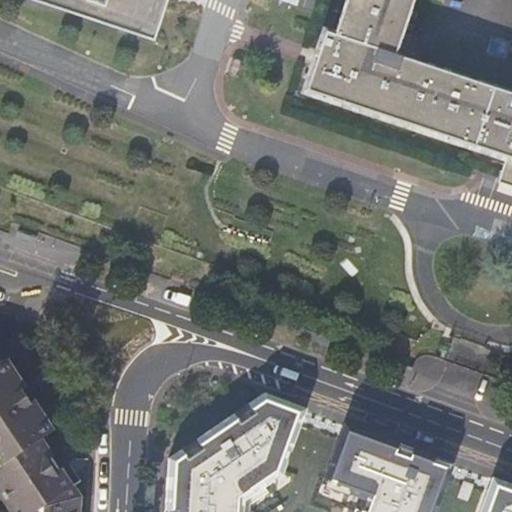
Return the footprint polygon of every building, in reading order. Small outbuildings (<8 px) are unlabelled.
[(33,0),(153,39),(166,0),(33,0)] [(511,96),(394,57),(412,0),(345,0),(333,38),(321,34),(314,59),(303,92),(506,160),(502,173),(511,176),(511,96)] [(0,461),(1,464),(0,464),(0,483),(3,487),(11,500),(19,511),(71,511),(67,510),(71,501),(33,442),(43,434),(0,369),(0,461)] [(263,395),(162,459),(159,511),(163,511),(235,511),(236,500),(250,491),(254,496),(281,477),(305,411),(263,395)] [(343,425),(323,480),(335,485),(333,491),(358,500),(363,502),(359,511),(354,511),(353,511),(434,511),(452,464),(410,449),(407,457),(392,452),(396,444),(343,425)] [(410,449),(396,444),(392,452),(407,457),(410,449)] [(511,511),(511,485),(490,478),(477,511),(511,511)] [(11,500),(3,487),(0,488),(0,498),(4,504),(11,500)]
